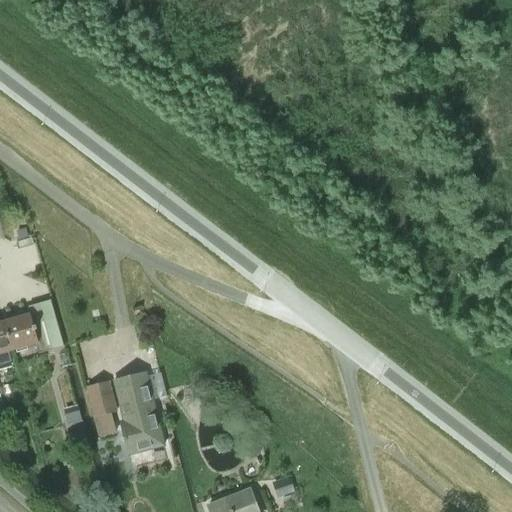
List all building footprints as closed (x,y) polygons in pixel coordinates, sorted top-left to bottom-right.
[(4,322),(12,351),(17,350),(18,352),(27,350),(26,347),(36,344),(39,353),(53,349),(40,304),(29,307),(31,315),(4,322)] [(9,352),(12,351),(4,322),(0,323),(0,358),(9,356),(9,352)] [(125,381),(130,402),(136,400),(140,419),(122,423),(129,454),(164,446),(153,401),(147,377),(147,375),(125,381)] [(110,381),(86,388),(98,437),(117,433),(112,414),(118,412),(110,381)] [(71,412),(64,414),(67,425),(81,421),(79,410),(71,412)] [(84,431),(71,434),(76,451),(89,448),(84,431)] [(272,483),(278,499),(295,493),(290,477),(272,483)] [(258,511),(251,492),(210,507),(211,511),(258,511)]
